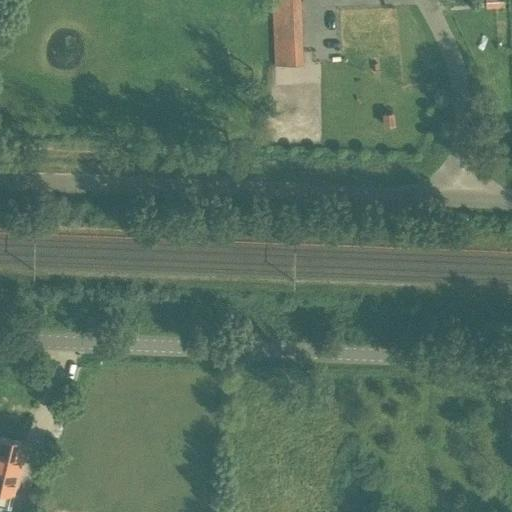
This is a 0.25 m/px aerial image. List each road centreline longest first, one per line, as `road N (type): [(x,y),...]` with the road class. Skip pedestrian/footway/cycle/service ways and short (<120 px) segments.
road 1 (tertiary): [(511,359),(0,339)]
road 2 (unclassified): [(465,197),(0,179)]
road 3 (unclassified): [(465,197),(452,62),(424,0)]
